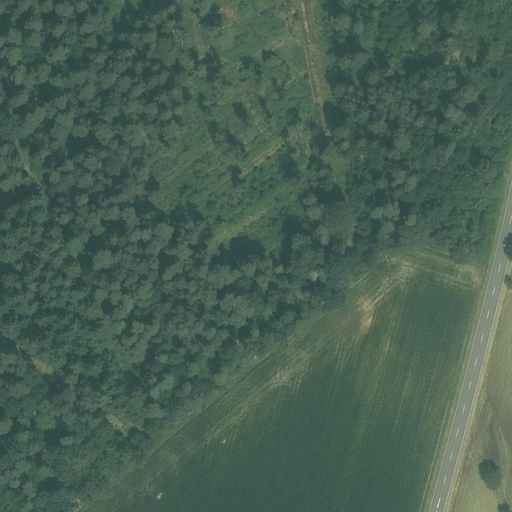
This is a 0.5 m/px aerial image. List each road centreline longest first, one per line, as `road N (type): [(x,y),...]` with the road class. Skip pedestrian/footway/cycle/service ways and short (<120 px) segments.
road 1 (secondary): [(511,212),(435,511)]
road 2 (track): [(302,0),(352,277)]
